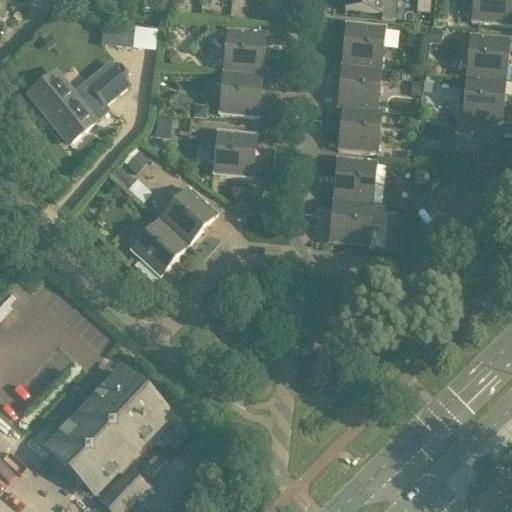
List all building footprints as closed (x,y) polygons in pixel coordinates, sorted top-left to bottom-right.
[(345,0),(344,14),(383,17),(382,23),(394,24),(397,1),(390,0),(345,0)] [(510,30),(511,11),(511,0),(473,0),(471,26),(510,30)] [(346,27),(341,69),(381,73),(385,31),(346,27)] [(412,41),(423,42),(424,32),(413,31),(412,41)] [(441,32),(430,32),(429,45),(440,46),(441,32)] [(227,33),(223,76),(262,79),(266,37),(227,33)] [(132,52),(133,37),(117,36),(116,51),(132,52)] [(470,39),(466,82),(505,85),(509,43),(470,39)] [(172,52),(165,58),(173,67),(180,61),(172,52)] [(56,75),(29,98),(69,147),(96,125),(109,115),(105,110),(130,89),(114,69),(89,89),(86,85),(72,96),(56,75)] [(376,114),(381,73),(341,69),(337,112),(342,112),(376,115),(376,114)] [(258,122),(262,79),(223,76),(219,118),(258,122)] [(501,128),(505,85),(466,82),(462,122),(462,123),(496,128),(501,128)] [(421,98),(422,85),(412,84),(411,97),(421,98)] [(207,109),(195,108),(194,120),(206,122),(207,109)] [(376,115),(342,112),(338,154),(377,158),(381,115),(376,114),(376,115)] [(158,121),(156,140),(169,142),(171,122),(158,121)] [(462,123),(462,122),(457,122),(453,165),(492,169),(496,128),(462,123)] [(217,135),(213,178),(252,182),(256,139),(217,135)] [(413,162),(413,155),(398,153),(398,161),(413,162)] [(139,155),(126,169),(134,176),(147,162),(139,155)] [(337,162),(333,205),(372,208),(376,166),(337,162)] [(416,173),(415,185),(426,186),(427,174),(416,173)] [(188,192),(159,224),(188,250),(217,219),(188,192)] [(372,210),(372,208),(333,205),(329,247),(368,251),(370,230),(382,231),(384,211),(372,210)] [(152,286),(158,280),(159,282),(188,250),(159,224),(130,255),(140,264),(134,270),(152,286)] [(166,419),(122,376),(95,404),(48,454),(92,497),(166,419)] [(123,511),(144,491),(129,477),(102,506),(108,511),(123,511)]
